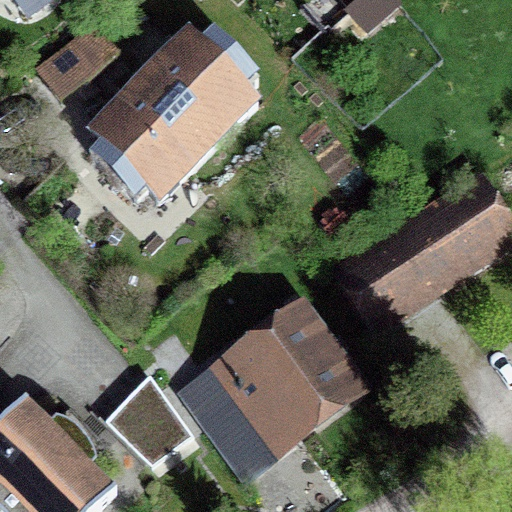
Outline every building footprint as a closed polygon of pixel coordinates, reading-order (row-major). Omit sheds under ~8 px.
[(0,0),(0,17),(25,0),(0,0)] [(442,0),(419,0),(429,12),(442,0)] [(99,43),(41,82),(69,122),(126,83),(99,43)] [(195,53),(91,153),(167,232),(271,133),(195,53)] [(511,223),(495,197),(338,295),(379,359),(511,276),(511,223)] [(311,321),(213,391),(285,491),(383,420),(311,321)] [(118,511),(122,508),(0,391),(0,503),(9,511),(118,511)]
